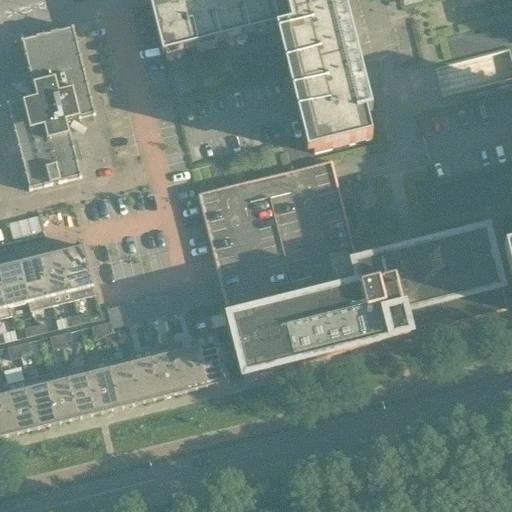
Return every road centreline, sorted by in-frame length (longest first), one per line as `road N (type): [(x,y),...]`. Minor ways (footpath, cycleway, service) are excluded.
road 1 (tertiary): [(40,511),(511,394)]
road 2 (residential): [(113,0),(185,278)]
road 3 (residential): [(344,173),(408,156),(369,0)]
